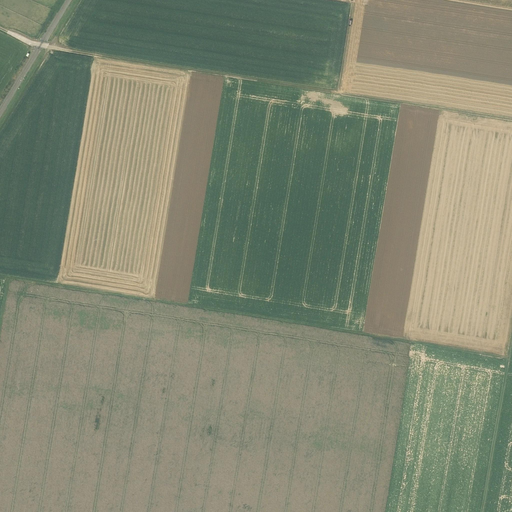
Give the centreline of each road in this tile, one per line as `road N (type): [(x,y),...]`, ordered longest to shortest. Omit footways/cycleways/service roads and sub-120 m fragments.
road 1 (track): [(511,123),(48,47),(0,28)]
road 2 (track): [(6,275),(506,357)]
road 3 (track): [(511,324),(481,511)]
